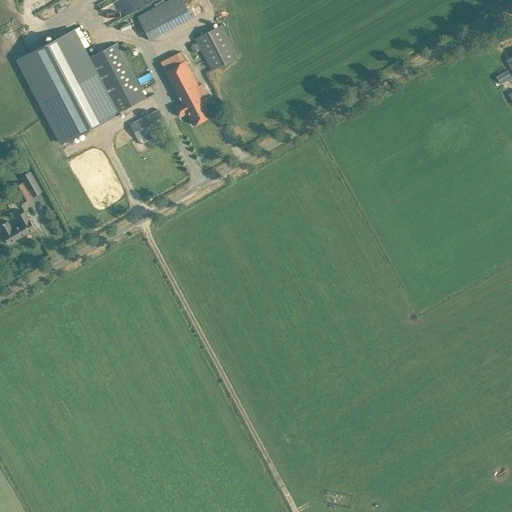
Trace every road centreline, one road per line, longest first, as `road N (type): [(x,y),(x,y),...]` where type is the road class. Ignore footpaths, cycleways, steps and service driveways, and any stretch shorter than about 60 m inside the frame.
road 1 (unclassified): [(0,296),(511,9)]
road 2 (unknown): [(138,218),(296,511)]
